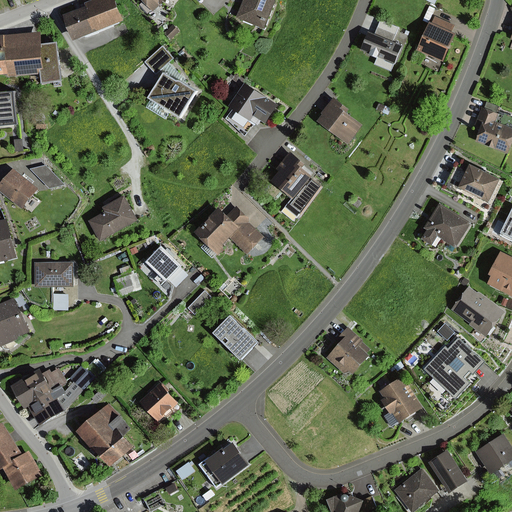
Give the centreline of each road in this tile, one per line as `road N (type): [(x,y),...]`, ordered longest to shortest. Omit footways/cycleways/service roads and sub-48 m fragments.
road 1 (residential): [(501,0),(456,119),(390,238),(351,292),(243,404)]
road 2 (residential): [(243,404),(304,473),(330,482),(463,426),(511,381)]
road 3 (residential): [(243,404),(166,462),(79,508)]
road 4 (residential): [(0,392),(79,508)]
